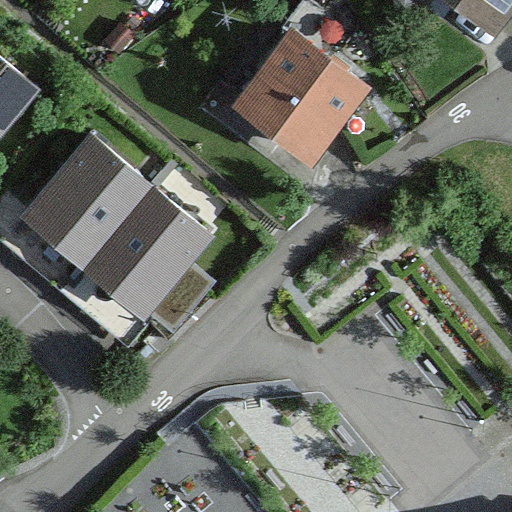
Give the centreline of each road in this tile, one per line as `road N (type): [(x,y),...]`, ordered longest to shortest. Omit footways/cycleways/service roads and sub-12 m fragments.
road 1 (residential): [(511,78),(312,241),(131,428)]
road 2 (unknown): [(244,311),(295,334),(409,420),(484,511)]
road 3 (residential): [(0,289),(131,428)]
road 4 (residential): [(131,428),(24,511)]
